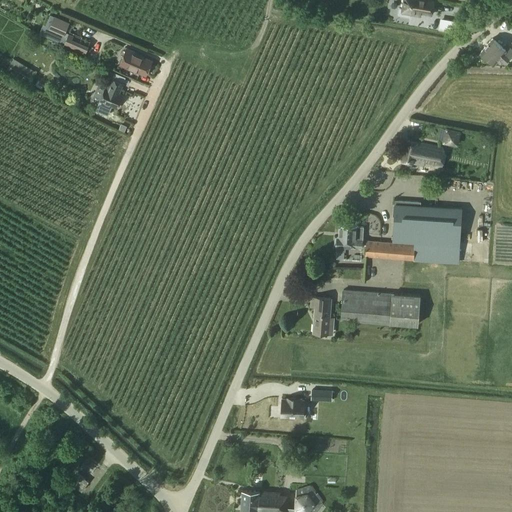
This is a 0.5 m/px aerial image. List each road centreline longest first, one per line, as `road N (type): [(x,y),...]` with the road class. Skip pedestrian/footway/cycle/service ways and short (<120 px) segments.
road 1 (unclassified): [(182,511),(302,241),(464,36),(503,0)]
road 2 (unclassified): [(179,511),(78,412),(0,357)]
